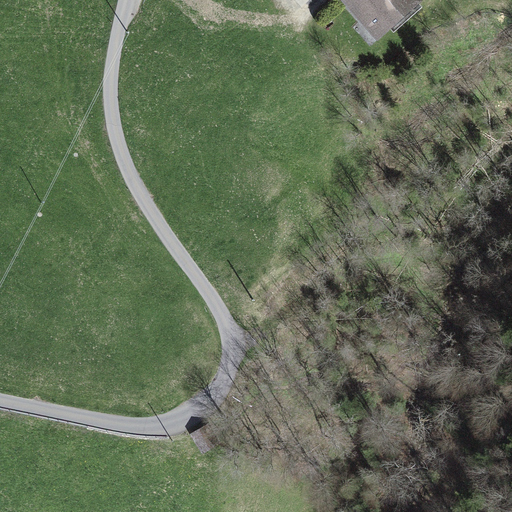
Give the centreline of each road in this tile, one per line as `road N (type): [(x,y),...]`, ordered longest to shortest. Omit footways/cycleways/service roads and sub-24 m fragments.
road 1 (unclassified): [(130,0),(115,104),(142,189),(216,289),(236,345),(225,378),(197,406)]
road 2 (residential): [(197,406),(186,417),(86,414),(0,393)]
